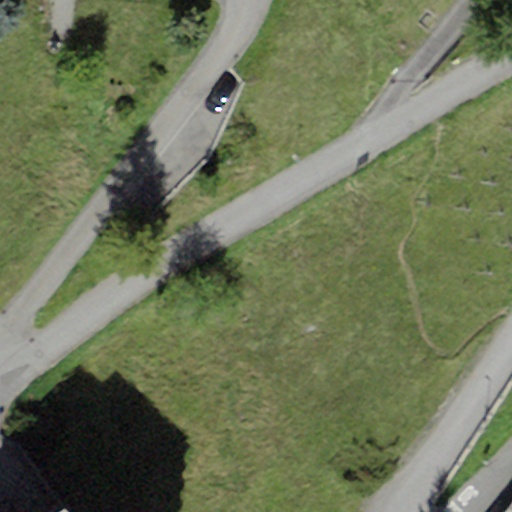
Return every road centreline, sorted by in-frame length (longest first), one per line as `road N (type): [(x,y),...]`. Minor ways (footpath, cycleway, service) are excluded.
road 1 (residential): [(511,53),(115,293),(0,390)]
road 2 (residential): [(412,511),(420,485),(511,350)]
